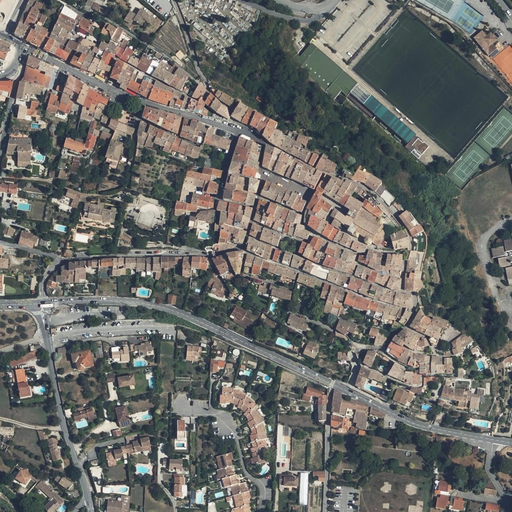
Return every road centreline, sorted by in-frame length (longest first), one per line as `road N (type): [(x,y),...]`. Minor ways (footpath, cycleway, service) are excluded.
road 1 (secondary): [(41,303),(102,300),(177,311),(411,422),(492,440)]
road 2 (residential): [(313,169),(365,187),(405,229),(411,242),(402,293),(415,296),(415,313),(246,253)]
road 3 (residential): [(65,66),(112,93),(265,143)]
road 4 (residential): [(242,250),(59,257)]
road 5 (tertiary): [(46,337),(88,499)]
road 6 (residential): [(46,337),(142,325),(173,330)]
road 7 (unknown): [(260,169),(314,192),(308,200),(258,177)]
